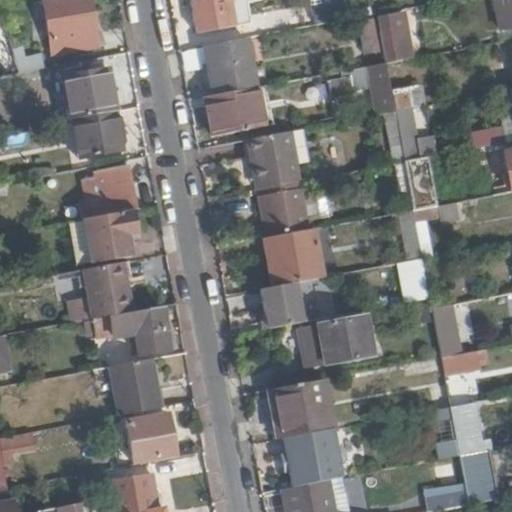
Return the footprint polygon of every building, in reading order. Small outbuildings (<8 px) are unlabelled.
[(104,45),(102,33),(95,34),(88,0),(51,0),(43,2),(53,55),(104,45)] [(191,0),(198,33),(235,27),(229,0),(191,0)] [(323,24),(352,18),(346,0),(324,0),(316,2),(323,24)] [(393,31),(396,49),(411,47),(405,14),(382,18),(385,32),(393,31)] [(357,23),(363,55),(379,52),(373,20),(357,23)] [(206,46),(215,95),(226,92),(256,87),(251,62),(247,38),(206,46)] [(13,51),(19,74),(46,69),(43,56),(26,59),(24,49),(13,51)] [(380,115),(384,114),(392,112),(384,65),(371,67),(380,115)] [(62,79),(70,120),(73,119),(115,112),(121,111),(117,93),(112,94),(107,70),(62,79)] [(331,96),(353,92),(350,77),(329,81),(331,96)] [(273,126),(265,85),(256,87),(263,128),(273,126)] [(421,86),(393,91),(396,110),(425,105),(421,86)] [(228,101),(234,133),(263,128),(256,87),(226,92),(228,101)] [(215,95),(205,96),(207,105),(228,101),(226,92),(215,95)] [(228,101),(207,105),(213,137),(234,133),(228,101)] [(115,112),(73,119),(80,160),(123,152),(115,112)] [(390,146),(401,144),(395,112),(392,112),(384,114),(390,146)] [(425,158),(436,156),(433,142),(417,145),(411,112),(397,114),(406,161),(425,158)] [(473,146),(502,143),(501,127),(471,131),(473,146)] [(258,189),(298,181),(294,162),(306,159),(301,129),(244,140),(247,158),(252,157),(258,189)] [(435,206),(425,158),(406,161),(404,162),(414,210),(435,206)] [(85,219),(134,210),(126,165),(97,171),(98,176),(102,198),(91,200),(81,202),(85,219)] [(49,195),(65,192),(62,176),(46,179),(49,195)] [(102,198),(98,176),(87,178),(91,200),(102,198)] [(299,188),(298,181),(258,189),(254,189),(255,196),(299,188)] [(6,182),(0,183),(0,196),(8,195),(6,182)] [(263,239),(307,230),(299,188),(255,196),(263,239)] [(464,203),(438,207),(440,217),(441,221),(467,217),(464,203)] [(438,207),(438,206),(435,206),(414,210),(416,221),(428,219),(440,217),(438,207)] [(85,219),(70,222),(77,267),(135,257),(131,234),(139,233),(134,210),(85,219)] [(408,262),(423,260),(416,221),(414,210),(399,213),(408,262)] [(423,260),(433,258),(428,219),(416,221),(423,260)] [(295,284),(323,278),(313,229),(307,230),(263,239),(262,239),(272,288),(295,284)] [(232,251),(239,287),(261,283),(254,247),(232,251)] [(427,279),(423,260),(408,262),(412,282),(427,279)] [(122,262),(76,271),(85,321),(91,320),(110,316),(131,312),(123,269),(122,262)] [(302,323),(295,284),(272,288),(260,290),(268,330),(302,323)] [(161,307),(131,312),(131,315),(111,319),(113,332),(114,338),(130,335),(134,356),(169,350),(161,307)] [(441,358),(453,356),(443,307),(432,309),(441,358)] [(110,316),(91,320),(94,336),(113,332),(111,319),(110,316)] [(322,351),(325,365),(371,357),(363,317),(298,330),(303,355),(322,351)] [(306,369),(325,365),(322,351),(303,355),(306,369)] [(481,369),(478,351),(453,356),(441,358),(445,375),(455,373),(468,371),(481,369)] [(118,417),(160,409),(152,360),(109,368),(118,417)] [(469,397),(471,382),(455,380),(453,395),(469,397)] [(329,429),(320,381),(313,382),(279,389),(274,390),(272,390),(281,438),(283,437),(329,429)] [(447,389),(447,387),(433,390),(437,409),(450,406),(447,389)] [(474,452),(465,404),(463,404),(450,406),(457,441),(459,455),(474,452)] [(168,412),(127,420),(134,460),(175,452),(168,412)] [(332,428),(329,429),(283,437),(286,453),(289,470),(292,486),(341,477),(332,428)] [(0,446),(3,463),(3,465),(14,463),(12,452),(26,450),(25,444),(34,443),(32,432),(0,438),(0,446)] [(490,449),(474,452),(459,455),(462,468),(466,492),(469,505),(499,499),(490,449)] [(284,471),(289,470),(286,453),(281,454),(284,471)] [(462,468),(459,455),(439,459),(442,472),(462,468)] [(110,481),(115,511),(165,511),(165,509),(159,510),(152,473),(110,481)] [(292,486),(283,488),(287,511),(348,511),(343,477),(341,477),(292,486)] [(434,511),(469,506),(469,505),(466,492),(425,500),(427,511),(434,511)] [(18,511),(17,499),(0,500),(0,511),(18,511)] [(39,511),(83,511),(82,503),(39,511)]
